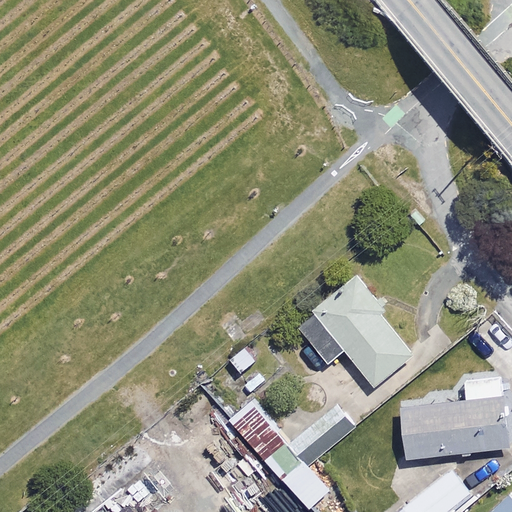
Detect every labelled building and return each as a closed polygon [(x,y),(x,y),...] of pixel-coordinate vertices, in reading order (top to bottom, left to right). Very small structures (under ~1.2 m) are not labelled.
[(387,310),(358,275),(297,325),(330,364),(348,349),(378,386),(415,354),(382,314),(387,310)] [(511,447),(504,378),(467,382),(470,401),(405,408),(411,459),(511,447)] [(283,433),(254,404),(232,425),(217,409),(196,430),(221,456),(240,437),(259,457),(283,433)] [(357,428),(340,405),(293,440),(310,463),(322,454),(357,428)] [(152,463),(135,442),(90,479),(107,500),(152,463)] [(285,480),(304,461),(287,443),(268,462),(285,480)] [(304,461),(285,480),(312,507),(331,488),(304,461)] [(454,511),(474,498),(457,472),(400,511),(454,511)] [(511,511),(511,494),(492,511),(511,511)]
